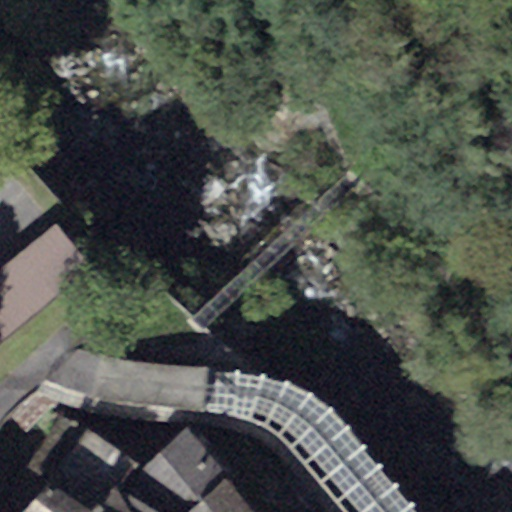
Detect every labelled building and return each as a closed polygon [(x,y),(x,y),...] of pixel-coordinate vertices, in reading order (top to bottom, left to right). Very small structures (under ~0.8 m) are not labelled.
[(62,227),(0,276),(0,342),(94,267),(62,227)] [(166,511),(192,511),(234,476),(192,429),(134,478),(151,498),(166,511)] [(134,478),(144,465),(95,433),(51,480),(92,511),(94,511),(115,484),(125,491),(134,478)] [(264,511),(234,476),(192,511),(264,511)] [(166,511),(151,498),(146,504),(125,491),(115,484),(94,511),(92,511),(51,480),(25,511),(166,511)]
